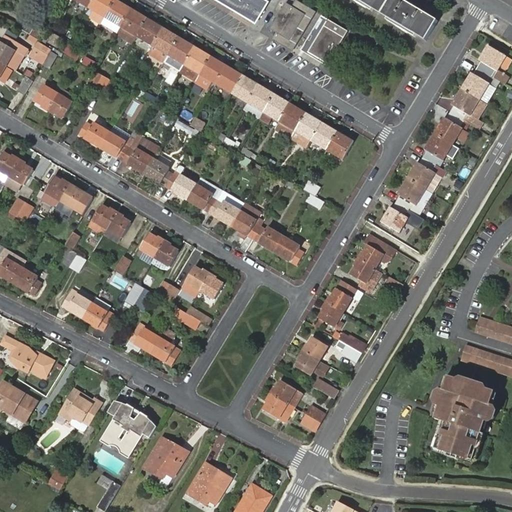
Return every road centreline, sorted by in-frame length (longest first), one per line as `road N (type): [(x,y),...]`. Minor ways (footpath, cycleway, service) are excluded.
road 1 (residential): [(313,467),(511,136)]
road 2 (residential): [(260,270),(0,116)]
road 3 (residential): [(159,0),(399,142)]
road 4 (residential): [(0,302),(182,398)]
road 5 (residential): [(313,467),(391,495),(511,505)]
road 6 (residential): [(305,296),(399,142)]
road 7 (residential): [(399,142),(485,0)]
road 8 (residential): [(260,270),(182,398)]
road 9 (residential): [(231,421),(305,296)]
